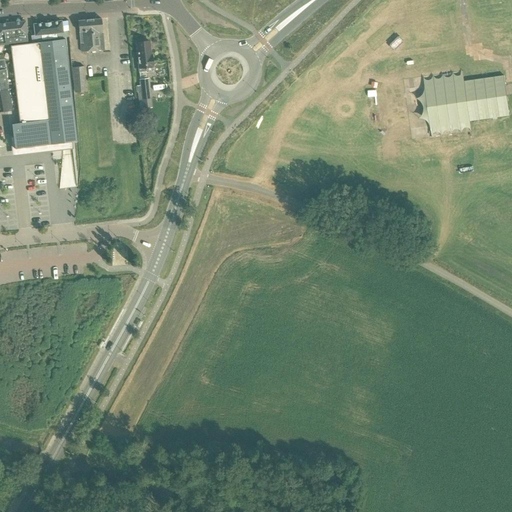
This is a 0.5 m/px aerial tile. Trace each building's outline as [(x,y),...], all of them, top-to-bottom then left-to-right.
[(101,19),(78,21),(79,32),(80,43),(80,52),(104,50),(101,19)] [(0,45),(27,42),(26,33),(27,33),(25,21),(13,22),(0,23),(0,45)] [(62,32),(61,21),(50,22),(47,22),(44,23),(34,24),(35,35),(41,34),(42,40),(57,38),(56,33),(62,32)] [(65,39),(10,46),(19,123),(11,124),(15,148),(35,146),(72,142),(77,141),(65,39)] [(151,56),(149,42),(136,43),(139,68),(145,67),(145,72),(147,73),(152,72),(154,71),(152,56),(151,56)] [(74,92),(86,91),(84,66),(72,67),(74,92)] [(5,69),(0,70),(0,94),(3,111),(3,112),(10,111),(12,111),(13,111),(5,69)] [(152,107),(149,78),(139,79),(139,86),(137,86),(135,87),(135,93),(137,92),(139,109),(152,107)]
